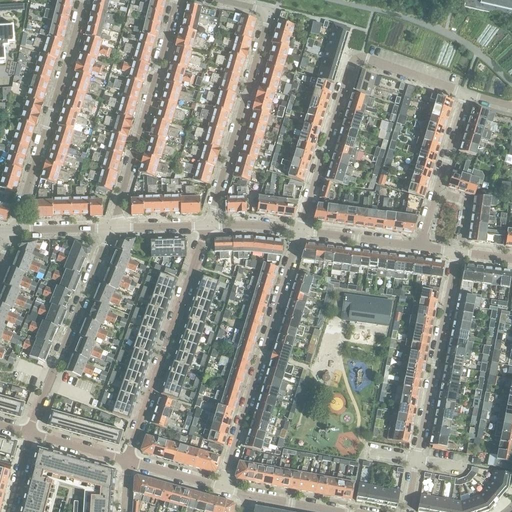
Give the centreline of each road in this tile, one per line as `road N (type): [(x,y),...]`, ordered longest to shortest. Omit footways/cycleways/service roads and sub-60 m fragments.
road 1 (residential): [(219,488),(300,231)]
road 2 (residential): [(408,511),(459,252)]
road 3 (residential): [(211,225),(266,19),(262,9),(228,0)]
road 4 (residential): [(130,462),(211,225)]
road 5 (residential): [(12,231),(85,0)]
road 6 (residential): [(115,228),(176,0)]
road 7 (residential): [(30,434),(115,228)]
road 8 (residential): [(300,231),(350,64),(361,57)]
